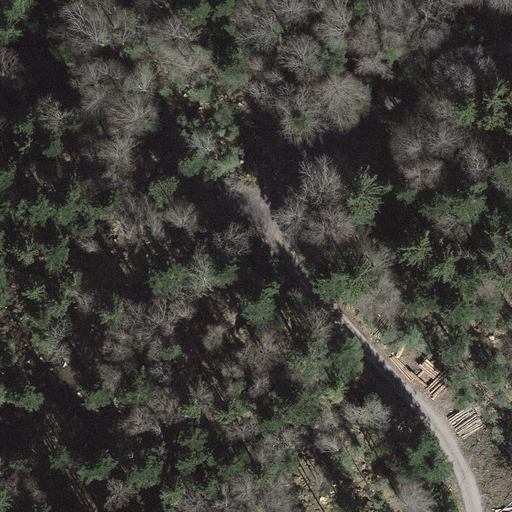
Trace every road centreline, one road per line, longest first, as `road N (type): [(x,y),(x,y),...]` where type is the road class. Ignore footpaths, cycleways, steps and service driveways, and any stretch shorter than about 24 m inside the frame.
road 1 (track): [(511,41),(441,58),(376,105),(325,158),(288,179),(261,231),(331,345),(420,426),(457,511)]
road 2 (track): [(261,231),(154,283),(66,339),(0,426)]
